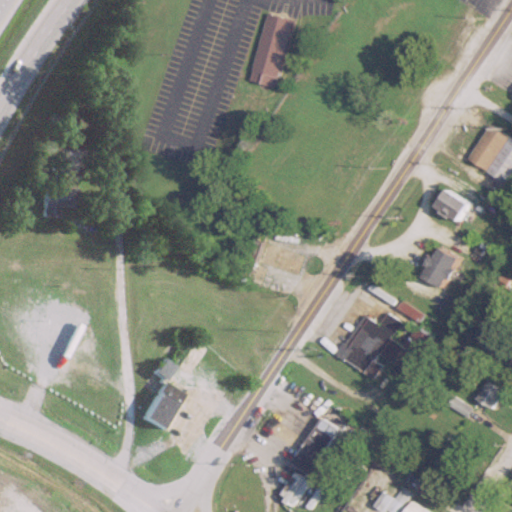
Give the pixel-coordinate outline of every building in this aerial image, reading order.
[(291,19),(266,13),(250,80),(276,86),(291,19)] [(511,169),(511,138),(489,124),(467,159),(504,182),(511,169)] [(73,207),(73,188),(39,188),(39,216),(55,216),(55,206),(73,207)] [(470,201),(446,189),(437,207),(461,219),(470,201)] [(441,286),(458,257),(439,246),(422,275),(441,286)] [(337,354),(374,377),(381,365),(374,360),(379,352),(411,372),(433,337),(416,326),(404,345),(391,336),(400,320),(386,312),(379,323),(363,312),(337,354)] [(152,369),(161,378),(171,366),(162,358),(152,369)] [(180,392),(162,381),(140,415),(159,426),(180,392)] [(492,408),(504,392),(489,382),(477,397),(492,408)] [(291,462),(316,479),(328,462),(319,457),(338,429),(321,417),(291,462)] [(456,453),(442,451),(439,465),(453,467),(456,453)] [(430,511),(412,500),(404,511),(430,511)]
